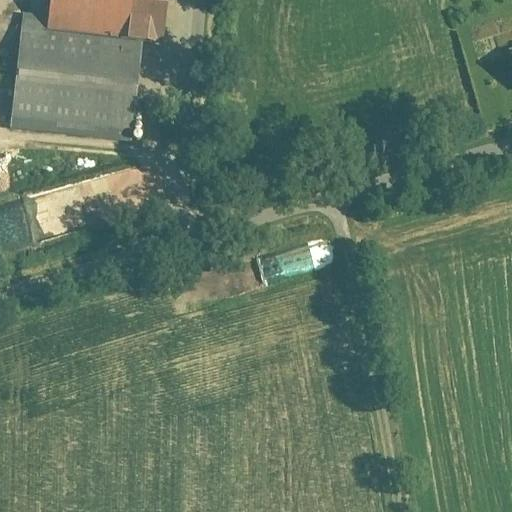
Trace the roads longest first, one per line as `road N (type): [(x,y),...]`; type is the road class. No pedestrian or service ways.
road 1 (unclassified): [(511,123),(187,213)]
road 2 (unclassified): [(202,0),(187,213)]
road 3 (unclassified): [(187,213),(0,270)]
